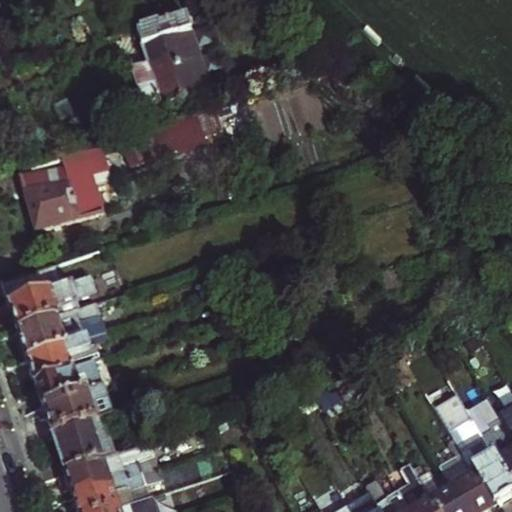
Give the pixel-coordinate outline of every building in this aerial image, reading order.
[(0,5),(0,27),(5,22),(9,15),(10,8),(7,2),(0,5)] [(185,21),(138,37),(149,72),(130,78),(133,88),(136,98),(156,91),(163,111),(198,99),(178,39),(189,36),(185,21)] [(60,170),(18,184),(27,210),(35,235),(91,216),(83,193),(70,198),(60,170)] [(48,297),(58,293),(51,272),(41,275),(48,297)] [(0,293),(8,317),(15,337),(66,319),(64,310),(94,299),(92,291),(119,282),(116,273),(58,293),(48,297),(41,275),(0,288),(0,293)] [(25,366),(79,347),(86,344),(80,325),(84,324),(98,320),(95,310),(66,319),(15,337),(20,350),(25,366)] [(91,343),(84,324),(80,325),(86,344),(91,343)] [(86,344),(89,355),(108,348),(104,338),(91,343),(86,344)] [(79,347),(87,371),(93,369),(89,355),(86,344),(79,347)] [(87,371),(79,347),(25,366),(29,376),(33,390),(87,371)] [(37,401),(42,414),(97,395),(91,376),(95,375),(93,369),(87,371),(33,390),(37,401)] [(511,412),(509,414),(494,390),(482,398),(501,430),(511,447),(511,412)] [(46,427),(51,441),(98,425),(110,421),(101,393),(97,395),(42,414),(46,427)] [(511,502),(511,494),(495,467),(458,406),(436,420),(460,459),(490,511),(495,511),(504,507),(511,502)] [(63,480),(112,463),(98,425),(51,441),(50,441),(57,461),(63,480)] [(511,447),(501,430),(491,437),(505,460),(495,467),(511,494),(511,447)] [(434,511),(418,484),(399,454),(386,462),(403,492),(408,489),(411,494),(398,502),(403,511),(434,511)] [(490,511),(460,459),(455,462),(467,484),(451,493),(462,511),(490,511)] [(67,491),(71,501),(88,495),(90,499),(109,493),(108,491),(136,481),(132,469),(116,474),(112,463),(63,480),(67,491)] [(462,511),(451,493),(437,502),(424,480),(418,484),(434,511),(462,511)] [(74,511),(123,511),(135,508),(132,497),(140,494),(136,481),(108,491),(109,493),(90,499),(88,495),(71,501),(71,504),(74,511)] [(366,493),(368,496),(377,511),(403,511),(398,502),(397,500),(388,505),(377,488),(366,493)] [(135,508),(136,508),(144,505),(140,494),(132,497),(135,508)] [(377,511),(368,496),(358,503),(363,511),(377,511)] [(163,499),(150,503),(152,507),(164,503),(163,499)] [(135,508),(123,511),(153,511),(152,507),(150,503),(144,505),(135,508)]
